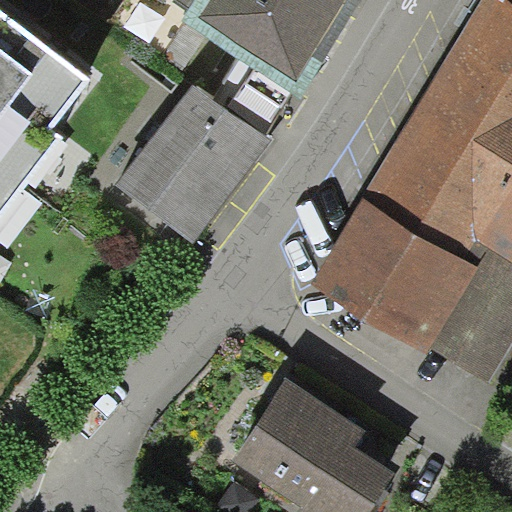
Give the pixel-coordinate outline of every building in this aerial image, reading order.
[(166,0),(205,26),(221,0),(166,0)] [(355,0),(221,0),(205,26),(201,32),(298,96),(355,0)] [(511,0),(472,0),(312,284),(489,383),(511,344),(511,0)] [(52,136),(88,89),(0,21),(0,234),(67,148),(52,136)] [(191,249),(270,146),(198,92),(119,195),(191,249)] [(319,511),(357,511),(395,449),(356,427),(365,413),(286,366),(237,450),(303,489),(297,499),(319,511)]
